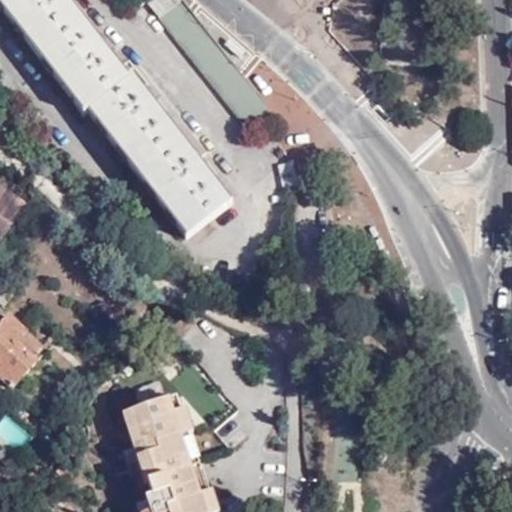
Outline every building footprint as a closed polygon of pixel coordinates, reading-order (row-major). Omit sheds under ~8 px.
[(132,74),(128,77),(68,0),(0,0),(0,7),(81,113),(86,111),(185,239),(230,202),(132,74)] [(184,0),(183,0),(157,0),(151,5),(247,130),(271,111),(184,0)] [(282,194),(295,193),(296,180),(291,164),(278,167),(282,194)] [(0,308),(1,309),(11,299),(0,288),(0,308)] [(47,351),(10,317),(0,327),(0,379),(10,389),(47,351)] [(204,511),(199,498),(209,494),(194,446),(234,413),(177,344),(153,363),(166,402),(121,416),(148,498),(135,503),(138,511),(204,511)] [(0,444),(18,453),(29,429),(0,416),(0,444)] [(215,511),(209,494),(199,498),(204,511),(215,511)]
